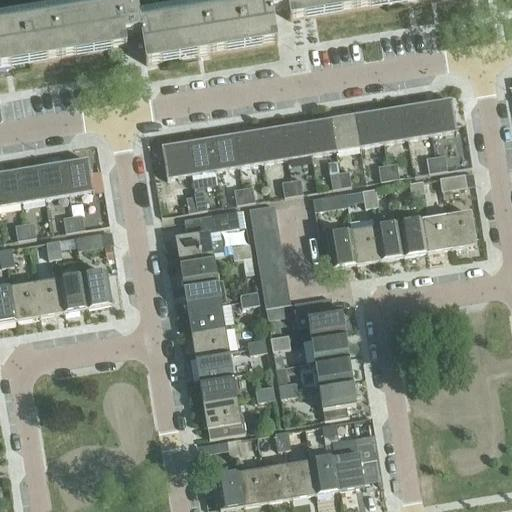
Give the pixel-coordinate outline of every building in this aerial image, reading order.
[(141,35),(146,68),(162,65),(162,60),(196,54),(197,59),(278,46),(272,13),(288,10),(290,24),(389,7),(388,2),(401,0),(404,0),(405,5),(433,0),(268,0),(270,5),(141,26),(136,1),(119,4),(120,9),(0,28),(0,71),(12,70),(11,64),(27,62),(28,67),(127,50),(125,37),(141,35)] [(456,136),(451,106),(427,110),(432,140),(456,136)] [(403,114),(408,144),(432,140),(427,110),(403,114)] [(379,118),(384,148),(408,144),(403,114),(379,118)] [(355,122),(360,152),(384,148),(379,118),(355,122)] [(331,126),(336,156),(360,152),(355,122),(331,126)] [(307,130),(311,160),(336,156),(331,126),(307,130)] [(311,160),(307,130),(282,134),(287,164),(311,160)] [(287,164),(282,134),(258,137),(263,168),(287,164)] [(263,168),(258,137),(234,141),(239,172),(263,168)] [(239,172),(234,141),(210,145),(215,176),(239,172)] [(215,176),(210,145),(186,149),(191,180),(215,176)] [(162,153),(167,184),(191,180),(186,149),(162,153)] [(447,175),(445,160),(435,162),(438,176),(447,175)] [(426,163),(429,178),(438,176),(435,162),(426,163)] [(91,177),(89,165),(64,169),(69,199),(94,195),(91,177)] [(399,183),(397,168),(387,170),(390,184),(399,183)] [(40,173),(45,203),(69,199),(64,169),(40,173)] [(378,171),(380,186),(390,184),(387,170),(378,171)] [(16,177),(21,207),(45,203),(40,173),(16,177)] [(101,175),(91,177),(94,195),(104,193),(101,175)] [(351,191),(349,176),(339,177),(341,192),(351,191)] [(0,179),(0,210),(21,207),(16,177),(0,179)] [(251,177),(236,179),(237,191),(252,189),(251,177)] [(330,179),(332,194),(341,192),(339,177),(330,179)] [(473,178),(464,179),(466,192),(475,190),(473,178)] [(440,183),(442,196),(466,192),(464,179),(440,183)] [(302,199),(300,183),(291,185),(293,200),(302,199)] [(282,186),(284,202),(293,200),(291,185),(282,186)] [(422,186),(409,188),(411,197),(424,195),(422,186)] [(254,206),(252,191),(243,193),(245,208),(254,206)] [(233,194),(236,209),(245,208),(243,193),(233,194)] [(375,194),(362,196),(363,204),(376,202),(375,194)] [(412,205),(425,203),(424,195),(411,197),(412,205)] [(207,214),(204,199),(195,201),(197,216),(207,214)] [(320,203),(322,215),(347,212),(345,199),(320,203)] [(187,202),(190,217),(197,216),(195,201),(187,202)] [(365,213),(378,211),(376,202),(363,204),(365,213)] [(273,210),(249,214),(251,226),(275,223),(273,210)] [(218,219),(211,220),(213,237),(221,236),(240,232),(237,216),(218,219)] [(475,250),(470,218),(445,222),(450,254),(475,250)] [(84,234),(82,219),(73,220),(75,235),(84,234)] [(64,221),(66,237),(75,235),(73,220),(64,221)] [(211,220),(184,225),(187,240),(209,237),(209,238),(213,237),(211,220)] [(450,254),(445,222),(422,226),(427,258),(450,254)] [(275,223),(251,226),(253,239),(277,235),(275,223)] [(36,242),(34,226),(25,228),(27,243),(36,242)] [(427,258),(422,226),(397,230),(403,262),(427,258)] [(15,229),(18,245),(27,243),(25,228),(15,229)] [(403,262),(397,230),(375,233),(381,265),(403,262)] [(381,265),(375,233),(352,237),(357,269),(381,265)] [(277,235),(253,239),(255,251),(279,247),(277,235)] [(209,238),(209,237),(187,240),(177,242),(181,269),(214,263),(209,238)] [(321,259),(329,258),(331,274),(357,269),(352,237),(326,241),(326,237),(318,238),(321,259)] [(102,238),(77,242),(79,255),(104,251),(102,238)] [(70,244),(61,245),(62,254),(72,252),(70,244)] [(60,245),(47,247),(48,255),(62,253),(60,245)] [(279,247),(255,251),(257,263),(281,260),(279,247)] [(251,265),(248,249),(239,251),(241,267),(244,267),(251,265)] [(112,250),(105,251),(107,264),(114,262),(112,250)] [(229,252),(231,269),(241,267),(239,251),(229,252)] [(12,253),(0,254),(0,257),(1,263),(14,261),(12,253)] [(50,264),(63,262),(62,253),(48,255),(50,264)] [(281,260),(257,263),(259,276),(283,272),(281,260)] [(2,272),(15,270),(14,261),(1,263),(2,272)] [(214,263),(181,269),(185,293),(217,288),(214,263)] [(251,265),(244,267),(246,280),(253,279),(251,265)] [(283,272),(259,276),(261,288),(285,284),(283,272)] [(113,309),(107,277),(83,281),(88,313),(113,309)] [(88,313),(83,281),(60,285),(65,317),(88,313)] [(285,284),(261,288),(264,300),(287,297),(285,284)] [(65,317),(60,285),(35,289),(40,321),(65,317)] [(217,288),(185,293),(188,314),(221,309),(217,288)] [(40,321),(35,289),(13,293),(18,325),(40,321)] [(0,327),(18,325),(13,293),(0,295),(0,327)] [(258,309),(256,297),(246,298),(248,311),(258,309)] [(266,313),(289,309),(287,297),(264,300),(266,313)] [(236,300),(238,312),(248,311),(246,298),(236,300)] [(295,308),(299,335),(310,334),(312,343),(344,338),(340,313),(331,314),(329,303),(295,308)] [(221,309),(188,314),(192,338),(225,333),(221,309)] [(225,333),(192,338),(196,361),(228,356),(225,333)] [(315,368),(348,363),(344,338),(312,343),(315,368)] [(289,353),(287,340),(278,342),(280,354),(289,353)] [(270,343),(272,356),(280,354),(278,342),(270,343)] [(266,357),(263,344),(254,345),(256,358),(266,357)] [(244,347),(246,360),(256,358),(254,345),(244,347)] [(228,356),(196,361),(200,386),(232,381),(228,356)] [(319,390),(351,385),(348,363),(315,368),(319,390)] [(232,381),(200,386),(203,409),(236,403),(232,381)] [(346,411),(355,410),(351,385),(319,390),(325,425),(347,421),(346,411)] [(296,401),(294,387),(286,389),(288,402),(296,401)] [(277,390),(279,403),(288,402),(286,389),(277,390)] [(273,404),(271,391),(261,393),(263,406),(273,404)] [(251,395),(253,407),(263,406),(261,393),(251,395)] [(236,403),(203,409),(209,443),(242,437),(236,403)] [(333,429),(320,431),(322,441),(334,439),(333,429)] [(286,436),(273,438),(274,448),(288,446),(286,436)] [(323,451),(336,449),(334,439),(322,441),(323,451)] [(207,449),(209,460),(227,457),(227,456),(240,454),(238,444),(207,449)] [(276,458),(289,456),(288,446),(274,448),(276,458)] [(229,466),(241,464),(240,454),(227,456),(227,457),(229,466)] [(364,492),(358,459),(332,463),(338,496),(364,492)] [(309,467),(314,500),(338,496),(332,463),(309,467)] [(285,471),(290,504),(314,500),(309,467),(285,471)] [(260,475),(266,508),(290,504),(285,471),(260,475)] [(237,479),(242,511),(266,508),(260,475),(237,479)] [(214,483),(219,511),(237,511),(242,511),(237,479),(214,483)]
